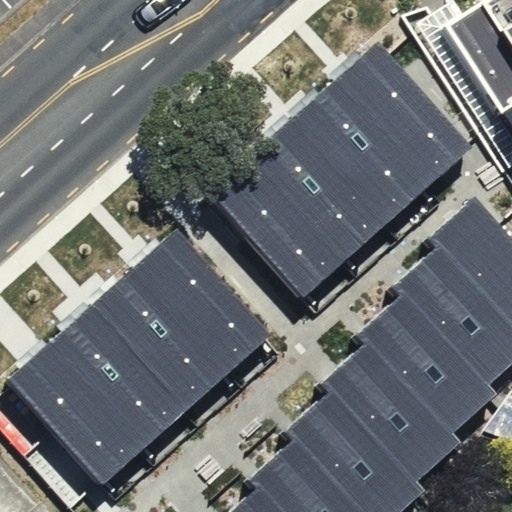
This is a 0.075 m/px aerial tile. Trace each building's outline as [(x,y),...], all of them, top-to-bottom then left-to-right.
[(511,10),(493,24),(479,2),(482,0),(459,0),(429,20),(490,112),(493,110),(510,136),(511,135),(511,10)] [(378,45),(333,84),(428,190),(471,150),(378,45)] [(290,123),(386,228),(428,190),(333,84),(290,123)] [(247,162),(342,267),(386,228),(290,123),(247,162)] [(247,162),(210,195),(305,300),(342,267),(247,162)] [(511,239),(473,197),(430,236),(441,248),(511,327),(511,239)] [(175,229),(130,268),(226,374),(268,334),(175,229)] [(511,327),(441,248),(399,285),(407,294),(489,386),(511,365),(511,327)] [(87,307),(183,412),(226,374),(130,268),(87,307)] [(489,386),(407,294),(363,332),(371,342),(453,433),(497,394),(489,386)] [(44,346),(139,451),(183,412),(87,307),(44,346)] [(453,433),(371,342),(325,383),(334,393),(416,485),(463,444),(453,433)] [(44,346),(7,379),(102,484),(139,451),(44,346)] [(416,485),(334,393),(293,430),(301,440),(366,511),(402,511),(424,493),(416,485)] [(511,420),(511,424),(501,421),(494,441),(511,447),(511,420)] [(366,511),(301,440),(256,481),(261,487),(284,511),(366,511)] [(284,511),(261,487),(232,511),(284,511)]
